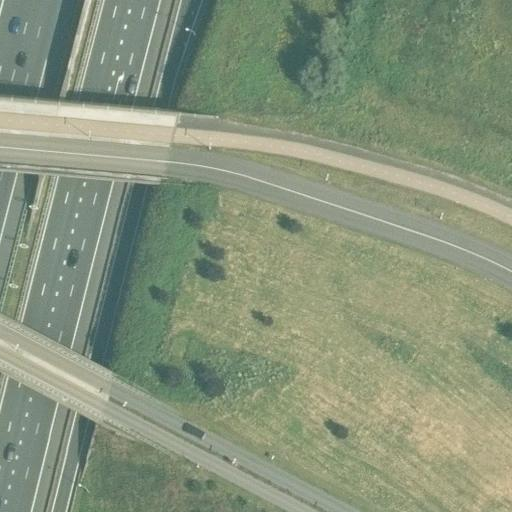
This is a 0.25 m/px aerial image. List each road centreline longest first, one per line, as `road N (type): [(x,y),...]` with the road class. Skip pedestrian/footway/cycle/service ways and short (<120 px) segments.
road 1 (motorway): [(58,511),(188,0)]
road 2 (motorway): [(3,511),(131,0)]
road 3 (tertiary): [(339,511),(0,329)]
road 4 (tertiary): [(0,355),(303,511)]
road 5 (motorway): [(0,126),(32,0)]
